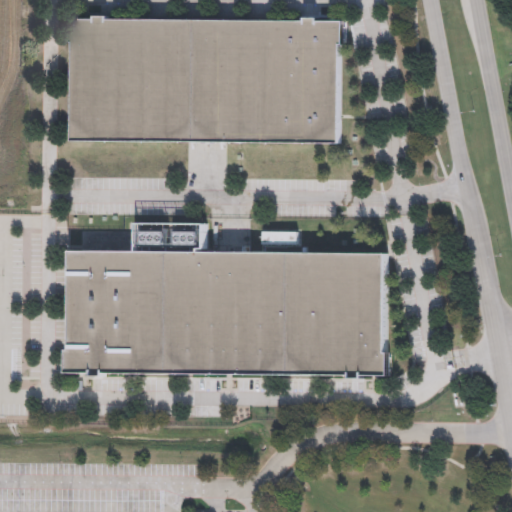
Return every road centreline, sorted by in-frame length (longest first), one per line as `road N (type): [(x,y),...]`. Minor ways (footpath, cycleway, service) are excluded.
road 1 (tertiary): [(437,0),(511,382)]
road 2 (tertiary): [(511,140),(484,1)]
